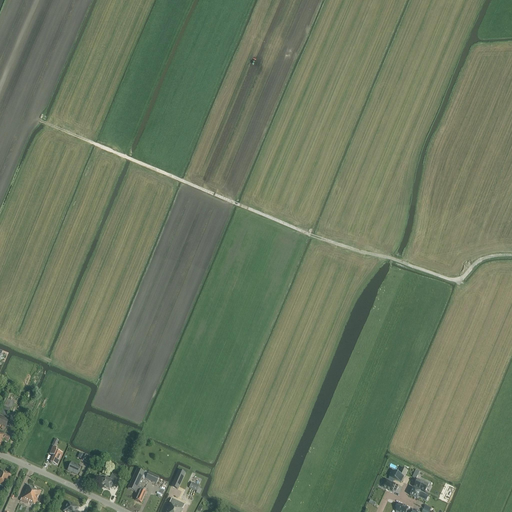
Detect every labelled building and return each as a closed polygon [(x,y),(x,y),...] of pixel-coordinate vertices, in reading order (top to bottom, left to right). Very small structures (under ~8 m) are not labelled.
[(7,399),(4,406),(11,410),(15,402),(7,399)] [(0,412),(0,414),(0,415),(7,417),(10,410),(3,406),(0,412)] [(0,427),(1,426),(2,427),(1,429),(4,430),(9,419),(0,415),(0,427)] [(10,438),(0,433),(0,446),(3,440),(8,442),(10,438)] [(57,466),(60,459),(63,454),(56,450),(57,448),(54,446),(50,454),(53,456),(51,463),(57,466)] [(93,459),(83,455),(80,461),(90,465),(93,459)] [(76,476),(80,468),(70,463),(67,471),(76,476)] [(0,469),(0,485),(5,488),(11,475),(0,469)] [(137,469),(128,489),(136,493),(138,486),(142,478),(145,473),(144,473),(137,469)] [(390,472),(387,480),(401,486),(407,472),(401,469),(398,476),(390,472)] [(179,470),(173,484),(179,487),(185,473),(179,470)] [(145,473),(142,478),(156,484),(159,478),(148,473),(145,472),(145,473)] [(117,484),(121,477),(112,473),(109,478),(110,479),(110,480),(104,477),(100,486),(110,490),(114,483),(117,484)] [(425,493),(429,485),(418,480),(414,487),(425,493)] [(397,492),(400,486),(387,481),(384,488),(393,492),(394,490),(397,492)] [(200,495),(202,490),(198,488),(199,486),(192,483),(189,488),(197,492),(196,493),(200,495)] [(28,486),(22,499),(35,506),(41,492),(28,486)] [(148,491),(138,486),(136,493),(139,494),(136,502),(141,504),(148,491)] [(426,495),(414,489),(411,496),(418,500),(419,498),(424,500),(426,495)] [(166,511),(174,511),(179,503),(172,500),(166,511)] [(22,511),(25,505),(19,502),(16,509),(22,511)] [(77,511),(79,509),(67,503),(63,511),(77,511)] [(182,511),(185,506),(179,503),(174,511),(182,511)]
